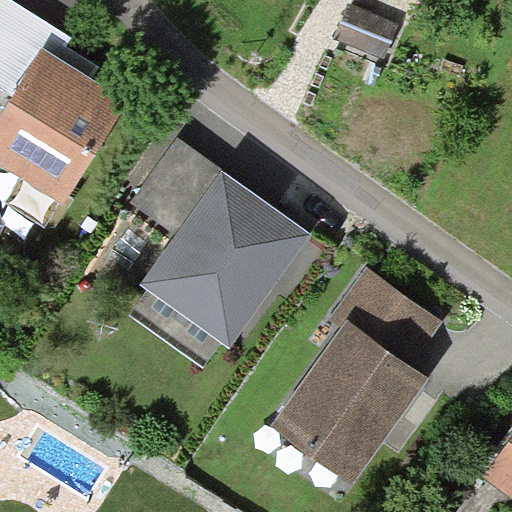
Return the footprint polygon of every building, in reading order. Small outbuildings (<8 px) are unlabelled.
[(0,0),(0,78),(8,83),(35,40),(51,50),(62,32),(9,0),(0,0)] [(350,3),(336,36),(386,56),(400,22),(350,3)] [(8,83),(0,96),(0,152),(54,186),(114,89),(51,50),(35,40),(8,83)] [(172,238),(142,281),(232,349),(308,242),(177,144),(129,208),(172,238)] [(347,320),(411,366),(441,324),(365,270),(335,313),(347,320)] [(347,320),(272,423),(352,484),(430,380),(411,366),(347,320)] [(511,494),(511,440),(486,476),(511,494)]
